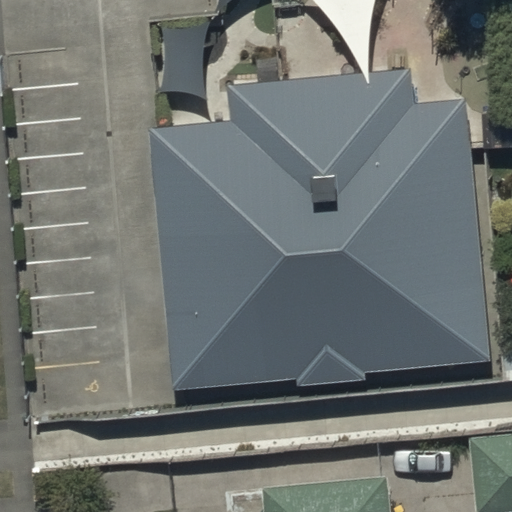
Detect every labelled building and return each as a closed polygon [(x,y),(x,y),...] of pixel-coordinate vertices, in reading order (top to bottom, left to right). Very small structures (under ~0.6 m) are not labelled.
[(233,121),(151,127),(173,388),(298,377),(299,383),(366,377),(366,370),(494,359),(471,95),(418,100),(415,63),(230,79),(233,121)] [(511,102),(485,103),(485,145),(511,145),(511,102)] [(511,324),(503,325),(505,379),(511,379),(511,324)] [(511,429),(470,433),(476,511),(511,507),(511,429)] [(393,511),(390,471),(267,483),(269,511),(393,511)]
